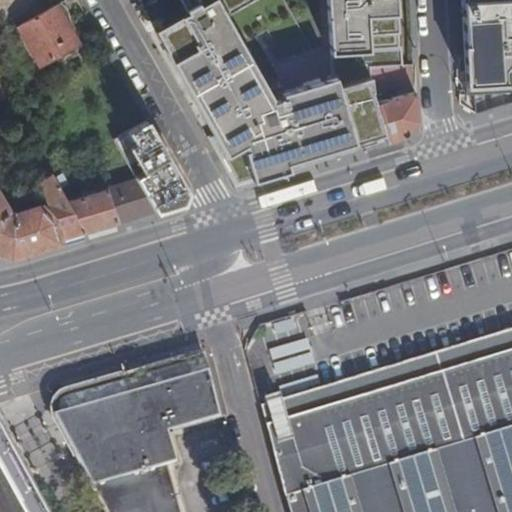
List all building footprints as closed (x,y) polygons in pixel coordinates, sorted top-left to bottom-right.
[(245,0),(172,0),(185,22),(151,41),(220,166),(247,192),(279,183),(276,173),(381,144),(365,86),(332,95),(329,87),(263,105),(217,22),(248,5),(245,0)] [(320,0),(325,59),(397,54),(393,0),(320,0)] [(511,0),(462,0),(467,98),(511,95),(511,0)] [(77,45),(55,5),(17,27),(40,66),(77,45)] [(418,120),(415,66),(371,69),(371,91),(375,104),(377,103),(388,142),(407,136),(418,120)] [(192,201),(147,121),(116,140),(140,182),(157,212),(192,201)] [(0,250),(12,255),(85,234),(68,203),(44,162),(38,152),(29,157),(45,185),(39,188),(47,203),(10,213),(0,194),(0,250)] [(68,203),(85,234),(157,212),(140,182),(68,203)] [(511,511),(511,327),(503,331),(270,401),(260,401),(289,507),(290,511),(511,511)] [(180,511),(167,464),(176,462),(168,431),(220,415),(203,351),(143,369),(126,374),(115,377),(98,383),(88,386),(72,390),(66,393),(57,410),(56,411),(110,511),(180,511)] [(126,374),(143,369),(140,360),(123,365),(126,374)] [(98,383),(115,377),(112,369),(95,374),(98,383)] [(70,382),(72,390),(88,386),(85,377),(70,382)] [(103,511),(110,511),(56,411),(50,415),(60,433),(71,452),(103,511)] [(64,456),(71,452),(60,433),(53,436),(64,456)] [(0,511),(30,511),(7,469),(0,472),(0,511)]
